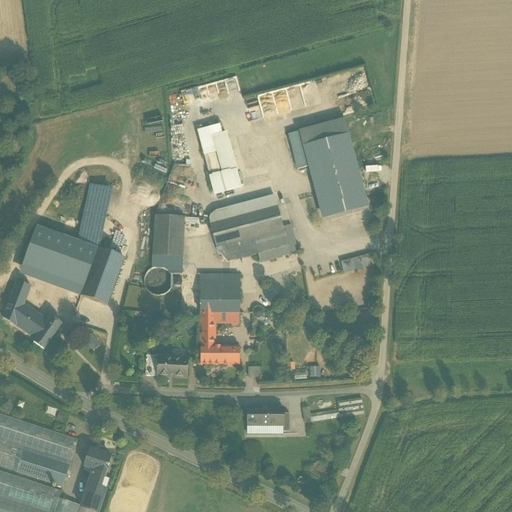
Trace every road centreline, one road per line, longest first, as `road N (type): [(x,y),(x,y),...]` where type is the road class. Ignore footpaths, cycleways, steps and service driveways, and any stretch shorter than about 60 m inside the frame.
road 1 (residential): [(408,0),(379,390)]
road 2 (residential): [(83,405),(101,393),(258,399),(379,390)]
road 3 (tertiary): [(297,511),(83,405)]
road 4 (residential): [(379,390),(333,511)]
